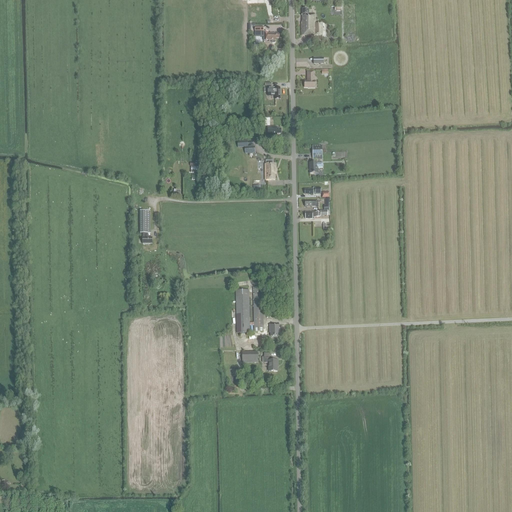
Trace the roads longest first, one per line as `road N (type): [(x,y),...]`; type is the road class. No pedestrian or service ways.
road 1 (tertiary): [(298,511),(290,0)]
road 2 (track): [(293,199),(154,197)]
